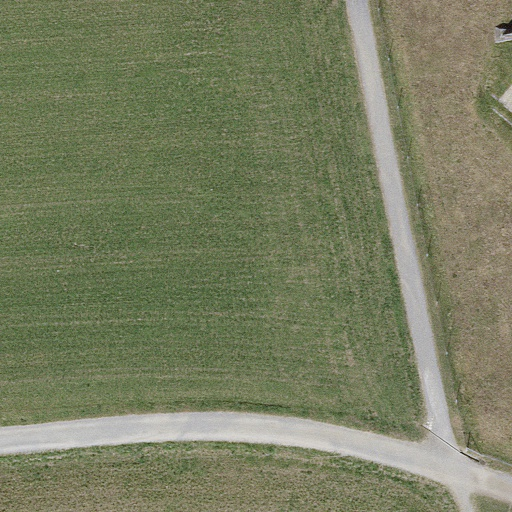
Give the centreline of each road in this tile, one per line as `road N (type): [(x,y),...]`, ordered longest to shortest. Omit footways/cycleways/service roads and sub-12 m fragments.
road 1 (track): [(511,487),(451,465),(260,426),(0,441)]
road 2 (track): [(451,465),(361,0)]
